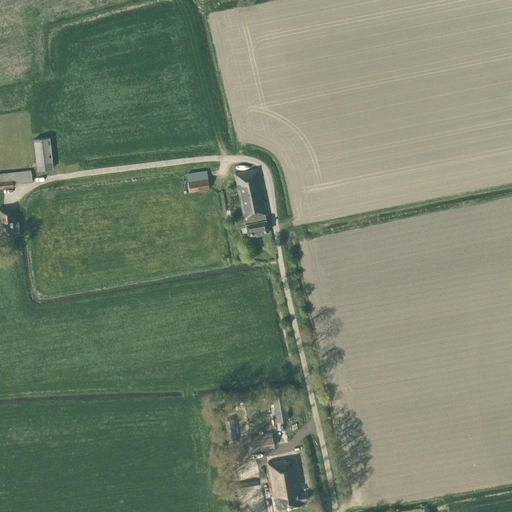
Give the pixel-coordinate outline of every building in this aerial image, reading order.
[(34,139),(37,170),(52,168),(49,137),(34,139)] [(246,223),(246,224),(248,235),(268,231),(264,214),(266,213),(257,169),(234,173),(244,218),(246,218),(247,222),(246,223)] [(31,170),(0,173),(0,188),(14,187),(13,183),(32,181),(31,170)] [(188,181),(190,191),(209,188),(207,178),(188,181)] [(0,221),(1,221),(2,233),(19,231),(18,221),(15,221),(14,208),(0,209),(0,221)] [(285,394),(273,395),(277,421),(288,420),(285,394)] [(250,436),(253,450),(274,446),(272,432),(250,436)] [(294,458),(285,460),(285,459),(267,462),(273,496),(275,496),(277,509),(300,505),(299,501),(309,499),(307,492),(300,493),(294,458)]
